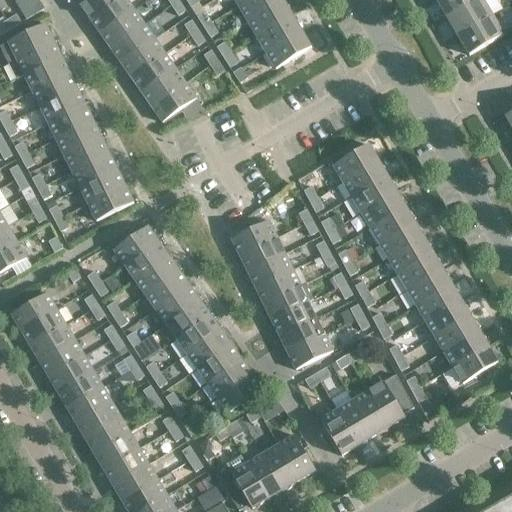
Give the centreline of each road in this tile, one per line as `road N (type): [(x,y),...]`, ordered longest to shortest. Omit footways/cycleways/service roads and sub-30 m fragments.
road 1 (residential): [(511,262),(355,0)]
road 2 (residential): [(0,299),(150,211)]
road 3 (unclassified): [(388,499),(511,422)]
road 4 (residential): [(0,387),(75,511)]
